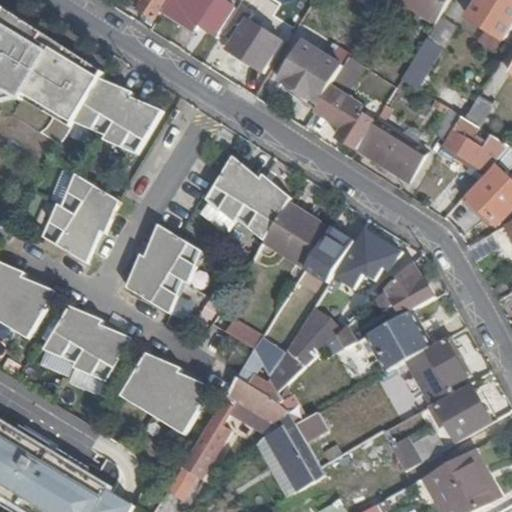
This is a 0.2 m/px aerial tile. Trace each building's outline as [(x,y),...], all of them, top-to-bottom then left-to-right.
[(139,12),(155,23),(169,0),(138,0),(144,3),(139,12)] [(193,33),(197,27),(220,41),(237,15),(214,1),(210,7),(198,0),(172,0),(163,15),(193,33)] [(391,0),(436,26),(451,0),(391,0)] [(500,43),(511,23),(511,6),(501,0),(482,0),(468,23),(500,43)] [(27,344),(28,345),(57,297),(56,297),(53,301),(23,283),(25,278),(24,278),(21,282),(0,269),(0,98),(6,98),(19,103),(23,98),(46,111),(43,115),(70,131),(73,126),(105,140),(103,144),(137,159),(164,114),(163,114),(160,117),(132,99),(135,96),(134,95),(131,99),(103,80),(105,77),(4,11),(0,16),(0,321),(0,322),(0,321),(0,326),(30,340),(27,344)] [(264,76),(281,48),(249,26),(252,21),(243,15),(227,40),(236,46),(231,55),(264,76)] [(440,52),(426,43),(401,83),(416,93),(440,52)] [(302,47),(280,86),(319,110),(343,72),(302,47)] [(343,72),(319,110),(315,116),(344,134),(339,143),(358,154),(375,127),(365,121),(370,113),(350,101),(368,73),(349,61),(343,72)] [(375,105),(383,110),(395,90),(375,78),(371,85),(383,92),(375,105)] [(439,92),(432,103),(448,113),(461,121),(462,122),(466,124),(472,113),(439,92)] [(478,103),(472,113),(466,124),(478,131),(490,110),(478,103)] [(448,113),(434,137),(447,145),(461,121),(448,113)] [(462,122),(445,151),(471,168),(486,178),(509,151),(478,131),(466,124),(462,122)] [(377,123),(375,127),(358,154),(409,185),(427,155),(377,123)] [(511,214),(511,169),(506,164),(483,189),(511,214)] [(292,205),(293,203),(233,166),(210,203),(238,226),(240,222),(268,243),(288,210),(292,205)] [(486,178),(471,168),(466,176),(479,185),(486,178)] [(121,206),(76,178),(63,211),(58,209),(43,243),(88,270),(88,268),(86,267),(102,237),(106,240),(107,238),(102,236),(121,206)] [(292,205),(288,210),(315,227),(318,221),(292,205)] [(315,227),(288,210),(268,243),(266,246),(307,272),(333,231),(318,221),(315,227)] [(159,232),(164,234),(146,263),(141,261),(141,262),(146,264),(127,294),(171,322),(190,282),(194,283),(205,248),(160,231),(159,232)] [(502,253),(493,237),(467,250),(476,266),(502,253)] [(369,238),(339,283),(354,293),(365,276),(375,282),(382,270),(390,275),(401,258),(369,238)] [(385,298),(384,297),(378,302),(392,327),(408,318),(407,316),(436,301),(425,282),(419,285),(411,274),(385,298)] [(341,308),(324,296),(313,313),(330,325),(341,308)] [(283,309),(262,342),(255,354),(262,368),(269,381),(282,361),(274,356),(298,319),(283,309)] [(103,327),(102,326),(100,331),(69,312),(43,355),(76,370),(73,374),(105,387),(133,345),(132,345),(129,349),(100,331),(103,327)] [(330,325),(313,313),(282,361),(269,381),(277,394),(278,396),(339,339),(344,334),(330,325)] [(392,327),(370,339),(391,377),(407,368),(435,352),(414,315),(408,318),(392,327)] [(236,325),(227,339),(254,354),(255,354),(262,342),(236,325)] [(339,339),(346,352),(357,346),(349,329),(344,334),(339,339)] [(435,352),(407,368),(430,411),(439,406),(454,397),(450,390),(467,381),(449,345),(435,352)] [(255,354),(254,354),(237,383),(248,390),(254,380),(262,368),(255,354)] [(188,437),(213,395),(212,395),(210,399),(180,380),(182,376),(181,375),(178,380),(146,360),(120,404),(157,421),(155,425),(188,437)] [(231,411),(228,418),(231,420),(266,440),(268,438),(284,422),(289,417),(278,396),(277,394),(254,380),(248,390),(237,383),(223,406),(231,411)] [(473,391),(441,409),(439,406),(430,411),(427,412),(438,432),(448,427),(457,445),(491,426),(473,391)] [(223,406),(169,496),(183,504),(197,481),(203,485),(232,437),(223,432),(231,420),(228,418),(231,411),(223,406)] [(287,429),(268,438),(298,495),(325,480),(321,472),(314,460),(305,464),(297,450),(305,445),(296,429),(289,417),(284,422),(287,429)] [(319,417),(303,425),(313,441),(328,433),(319,417)] [(0,493),(31,511),(134,511),(138,506),(113,491),(114,489),(0,421),(0,493)] [(299,428),(296,429),(305,445),(313,441),(303,425),(299,428)] [(385,436),(321,472),(325,480),(341,511),(342,511),(362,511),(403,489),(379,447),(388,441),(385,436)] [(266,440),(258,448),(286,502),(298,495),(268,438),(266,440)] [(395,446),(405,473),(423,466),(413,439),(395,446)] [(474,455),(467,459),(482,486),(489,482),(474,455)] [(437,511),(475,511),(498,499),(489,482),(482,486),(467,459),(422,484),(437,511)] [(392,511),(403,506),(398,497),(371,511),(392,511)]
